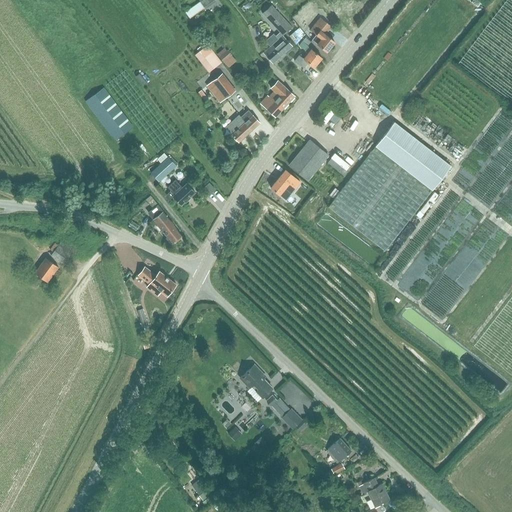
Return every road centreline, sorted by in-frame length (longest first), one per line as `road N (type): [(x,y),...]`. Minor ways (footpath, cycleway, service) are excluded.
road 1 (tertiary): [(200,276),(268,151),(393,0)]
road 2 (unclassified): [(434,503),(200,276)]
road 3 (tertiary): [(78,511),(200,276)]
road 4 (unclassified): [(200,276),(73,215),(0,203)]
